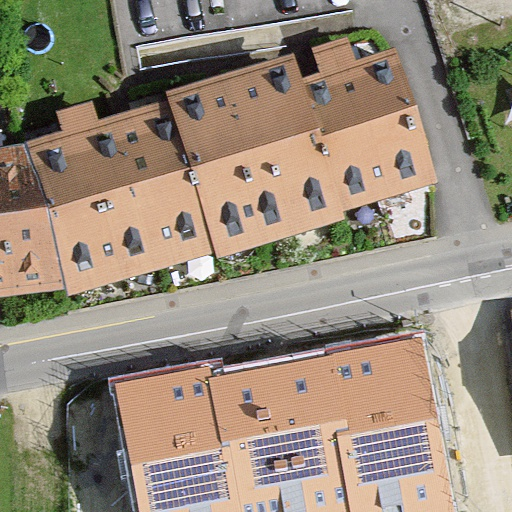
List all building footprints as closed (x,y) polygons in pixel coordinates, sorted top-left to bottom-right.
[(431,190),(383,60),(44,153),(67,302),(431,190)] [(0,312),(67,302),(44,153),(0,159),(0,312)] [(454,511),(418,337),(317,358),(349,511),(454,511)] [(349,511),(317,358),(207,378),(231,511),(349,511)] [(115,381),(138,511),(231,511),(207,378),(204,365),(115,381)]
